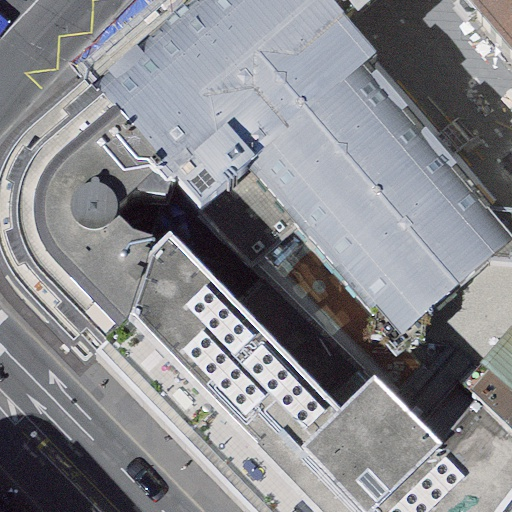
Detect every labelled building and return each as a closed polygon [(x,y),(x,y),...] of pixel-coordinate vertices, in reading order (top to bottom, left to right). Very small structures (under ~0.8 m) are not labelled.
[(359,39),(324,0),(204,0),(94,87),(196,204),(261,277),(303,240),(387,329),(386,352),(399,352),(417,371),(433,356),(442,359),(440,343),(510,281),(511,281),(511,167),(471,164),(359,39)] [(511,0),(324,0),(359,39),(407,0),(465,0),(511,54),(511,0)] [(188,210),(196,204),(94,87),(37,132),(16,158),(0,185),(0,267),(8,287),(62,346),(106,390),(147,344),(172,264),(153,260),(136,246),(137,230),(173,195),(188,210)] [(511,511),(511,441),(488,419),(449,461),(397,407),(361,442),(181,254),(172,264),(147,344),(106,390),(231,511),(511,511)] [(511,361),(473,406),(488,419),(511,441),(511,361)]
